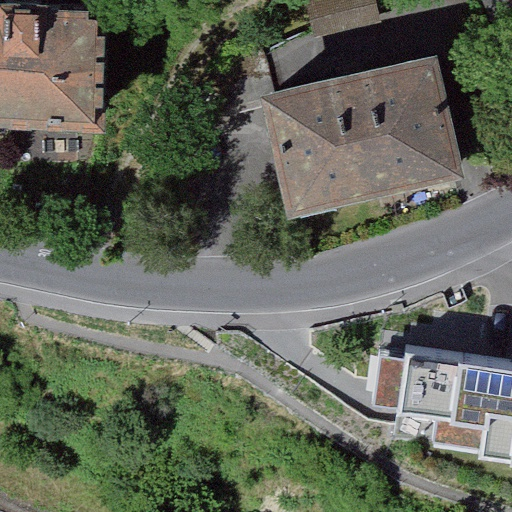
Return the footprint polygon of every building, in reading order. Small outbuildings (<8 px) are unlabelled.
[(102,0),(0,0),(0,95),(100,98),(102,0)] [(382,0),(336,0),(308,6),(315,38),(387,23),(382,0)] [(511,0),(489,0),(511,60),(511,0)] [(437,30),(261,68),(288,191),(463,153),(437,30)] [(511,347),(406,332),(398,391),(436,397),(432,426),(511,437),(511,347)]
